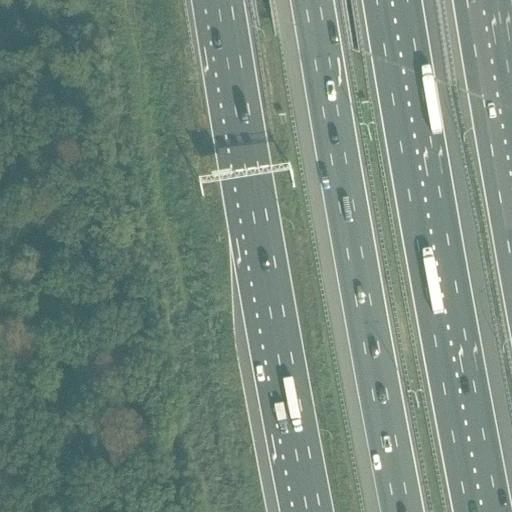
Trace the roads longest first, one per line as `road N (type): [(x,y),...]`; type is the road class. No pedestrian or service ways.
road 1 (motorway): [(484,511),(391,0)]
road 2 (trunk): [(220,0),(312,511)]
road 3 (motorway): [(310,0),(401,511)]
road 4 (motorway): [(511,176),(481,0)]
